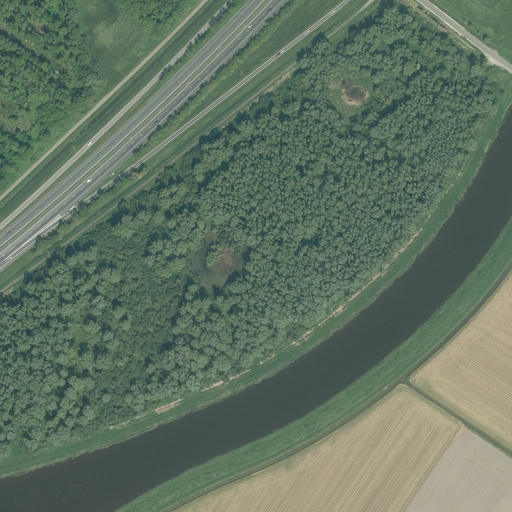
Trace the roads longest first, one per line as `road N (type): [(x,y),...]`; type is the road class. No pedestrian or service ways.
road 1 (motorway): [(0,258),(135,166),(347,0)]
road 2 (motorway): [(0,258),(103,171),(277,0)]
road 3 (motorway): [(254,0),(143,115),(0,242)]
road 4 (motorway): [(230,0),(0,227)]
road 5 (unclassified): [(0,198),(206,0)]
